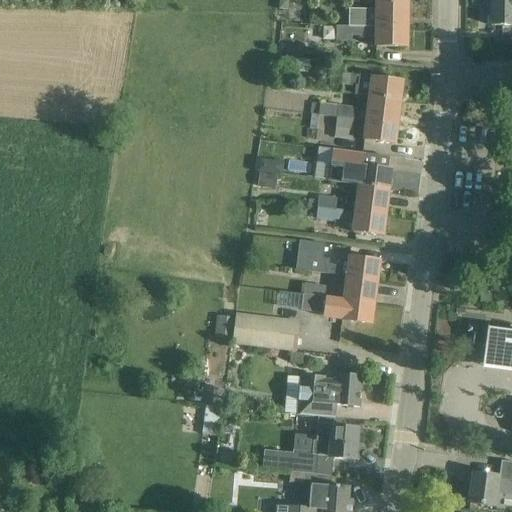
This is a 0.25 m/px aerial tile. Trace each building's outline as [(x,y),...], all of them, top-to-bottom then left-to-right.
[(279,0),(279,10),(289,10),(289,0),(279,0)] [(511,0),(491,0),(491,28),(511,27),(511,0)] [(385,5),(377,4),(377,11),(349,10),(349,28),(408,29),(409,5),(385,5)] [(408,49),(408,29),(349,28),(336,28),(336,43),(352,43),(352,37),(367,37),(367,39),(376,39),(376,48),(408,49)] [(308,73),(309,61),(277,58),(276,70),(308,73)] [(354,97),(370,99),(401,103),(403,84),(342,76),(341,86),(355,88),(354,97)] [(355,121),(367,123),(398,127),(401,103),(370,99),(368,113),(356,111),(357,109),(320,104),(320,105),(311,104),(310,116),(337,119),(355,121)] [(355,121),(337,119),(335,130),(353,132),(355,121)] [(398,127),(367,123),(365,143),(395,147),(398,127)] [(334,152),(330,183),(360,187),(360,188),(390,192),(392,174),(386,173),(361,170),(363,156),(334,152)] [(257,173),(281,177),(283,165),(258,161),(257,173)] [(276,192),(278,177),(259,174),(257,189),(276,192)] [(360,188),(356,213),(386,217),(389,194),(390,192),(360,188)] [(319,198),(317,208),(337,210),(338,200),(319,198)] [(317,208),(316,219),(335,222),(355,224),(354,233),(384,237),(386,217),(356,213),(337,210),(317,208)] [(348,278),(379,282),(381,263),(350,259),(350,262),(342,261),(341,267),(329,266),(330,261),(323,260),(325,245),(300,242),(296,271),(348,278)] [(348,278),(345,301),(376,305),(379,282),(348,278)] [(305,287),(304,296),(325,298),(327,290),(305,287)] [(376,305),(345,301),(325,298),(304,296),(302,309),(321,312),(321,315),(342,317),(341,321),(373,325),(376,305)] [(232,340),(234,319),(217,317),(214,338),(232,340)] [(278,322),(236,317),(232,346),(275,351),(278,322)] [(511,337),(488,334),(484,366),(511,370),(511,337)] [(301,366),(303,354),(291,352),(289,364),(301,366)] [(318,419),(334,420),(335,407),(335,408),(360,410),(363,378),(337,375),(336,382),(326,381),(326,379),(300,377),(297,417),(318,419)] [(206,407),(206,409),(221,411),(221,408),(223,389),(202,387),(200,406),(206,407)] [(262,471),(304,475),(328,477),(329,460),(356,462),(359,428),(333,426),(334,420),(318,419),(317,438),(294,436),(293,454),(264,452),(262,471)] [(474,476),(470,505),(496,509),(497,496),(511,498),(511,464),(502,463),(500,479),(474,476)] [(351,511),(353,503),(348,502),(349,489),(330,487),(331,477),(328,477),(304,475),(303,485),(312,486),(310,511),(277,509),(276,511),(351,511)]
